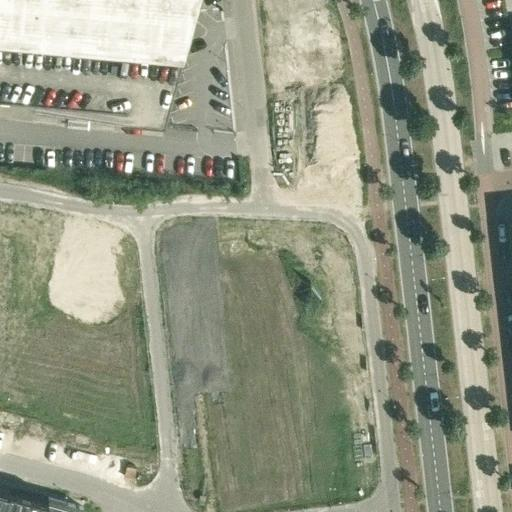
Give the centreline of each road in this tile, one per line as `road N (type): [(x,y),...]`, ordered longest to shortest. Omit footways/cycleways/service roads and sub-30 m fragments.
road 1 (secondary): [(439,511),(397,126),(372,0)]
road 2 (residential): [(393,510),(355,218),(141,213)]
road 3 (residential): [(141,213),(168,511)]
road 4 (residential): [(485,183),(511,429)]
road 5 (residential): [(485,183),(466,0)]
road 6 (residential): [(0,462),(157,511)]
road 7 (unclassified): [(257,150),(242,0)]
road 8 (residential): [(141,213),(123,216),(0,188)]
